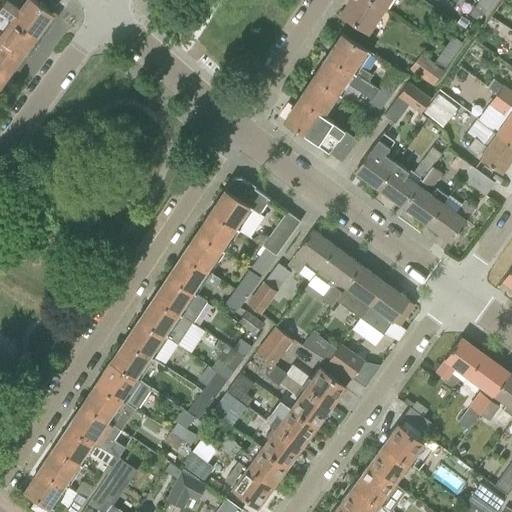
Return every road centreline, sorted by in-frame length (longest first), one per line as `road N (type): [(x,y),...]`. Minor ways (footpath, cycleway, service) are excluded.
road 1 (residential): [(0,480),(244,122)]
road 2 (residential): [(292,511),(453,291)]
road 3 (residential): [(453,291),(358,224),(244,122)]
road 4 (residential): [(244,122),(104,2)]
road 5 (residential): [(0,148),(104,2)]
road 6 (residential): [(244,122),(324,0)]
